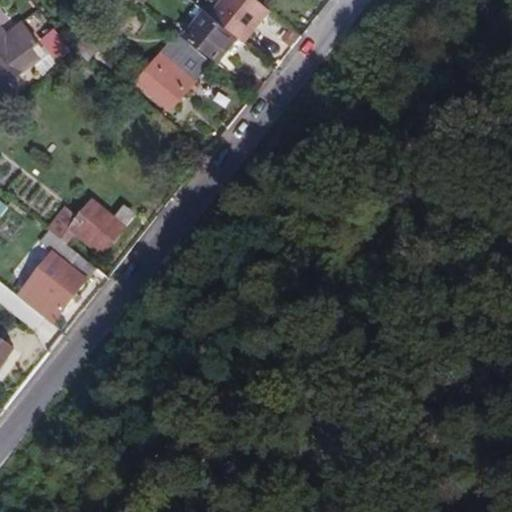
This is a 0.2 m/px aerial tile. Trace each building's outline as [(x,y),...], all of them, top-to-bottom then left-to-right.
[(254,0),(227,0),(212,20),(234,39),(243,46),(269,12),(254,0)] [(212,20),(203,13),(183,39),(186,42),(212,62),(215,64),(234,39),(212,20)] [(0,31),(0,75),(7,85),(45,55),(25,28),(9,41),(1,31),(0,31)] [(290,50),(300,38),(291,31),(281,43),(290,50)] [(46,47),(59,64),(71,52),(59,37),(46,47)] [(187,92),(212,62),(186,42),(171,60),(161,53),(136,83),(163,106),(179,86),(187,92)] [(169,112),(187,92),(179,86),(163,106),(169,112)] [(0,219),(10,206),(0,198),(0,219)] [(62,243),(68,247),(76,236),(103,257),(134,220),(122,211),(115,220),(92,203),(79,221),(66,211),(49,232),(62,243)] [(44,319),(54,327),(98,271),(68,247),(62,243),(19,299),(44,319)] [(36,244),(19,272),(32,280),(49,251),(36,244)] [(0,303),(34,330),(44,319),(19,299),(0,283),(0,303)] [(0,374),(15,356),(0,343),(0,374)]
